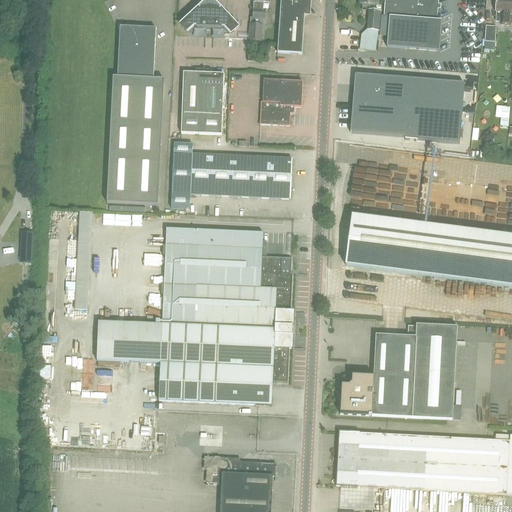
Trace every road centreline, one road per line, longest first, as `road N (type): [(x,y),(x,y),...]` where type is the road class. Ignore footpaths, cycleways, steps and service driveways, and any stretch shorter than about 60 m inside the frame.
road 1 (unclassified): [(305,511),(330,0)]
road 2 (unknown): [(308,445),(201,449),(180,468),(177,499)]
